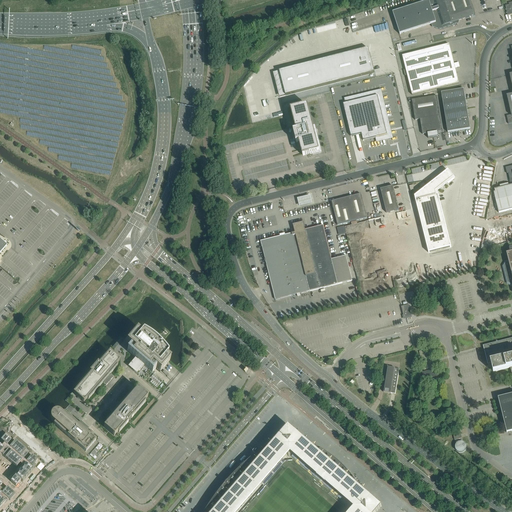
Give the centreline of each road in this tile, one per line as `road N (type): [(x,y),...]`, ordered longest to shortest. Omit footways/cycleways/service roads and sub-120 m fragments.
road 1 (unclassified): [(504,511),(304,358),(243,284),(226,226),(242,203),(473,144)]
road 2 (secondary): [(463,511),(288,364)]
road 3 (secondary): [(282,377),(436,511)]
road 4 (secondary): [(150,226),(187,118),(193,38)]
road 5 (secondary): [(0,402),(121,270)]
road 6 (secondary): [(117,244),(0,376)]
road 7 (unknown): [(421,257),(438,263),(454,252),(469,201),(449,189),(432,194),(409,210),(411,225)]
road 8 (secondary): [(147,262),(277,372)]
road 9 (secondary): [(288,364),(160,254)]
road 10 (secondary): [(151,48),(162,125),(142,210)]
